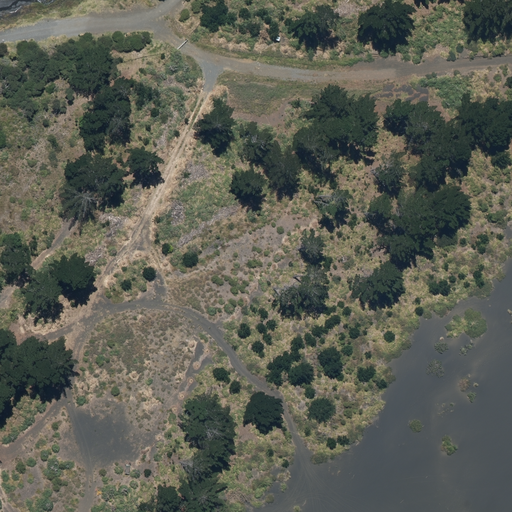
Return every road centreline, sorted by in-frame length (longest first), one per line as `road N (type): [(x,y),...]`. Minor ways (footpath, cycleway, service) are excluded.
road 1 (track): [(135,19),(236,56),(374,67),(511,59)]
road 2 (track): [(9,34),(135,19)]
